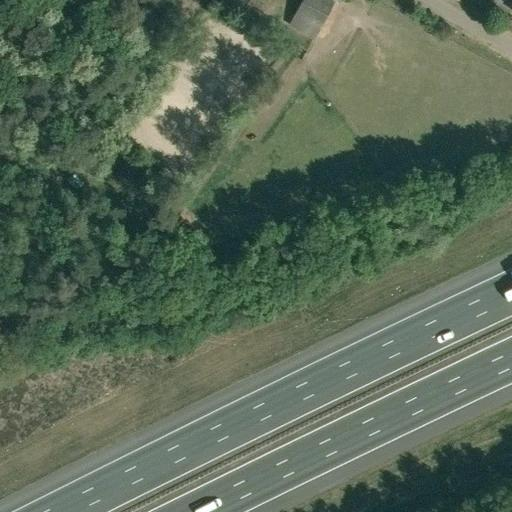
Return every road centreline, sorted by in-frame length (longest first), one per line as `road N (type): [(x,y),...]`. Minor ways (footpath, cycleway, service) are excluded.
road 1 (motorway): [(511,292),(62,511)]
road 2 (motorway): [(196,511),(511,359)]
